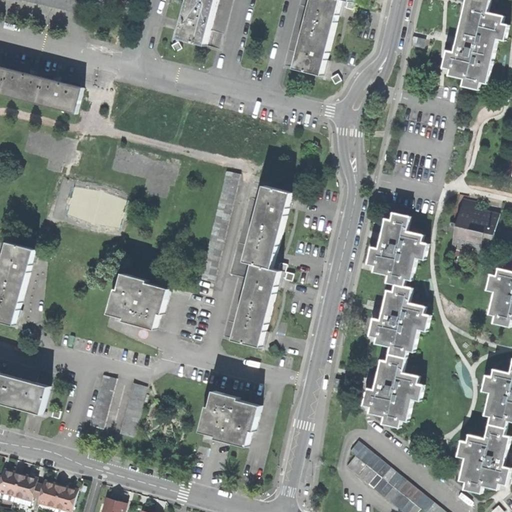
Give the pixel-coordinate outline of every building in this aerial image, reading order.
[(22,0),(80,13),(82,0),(22,0)] [(109,3),(99,0),(94,0),(92,8),(107,12),(109,3)] [(190,0),(184,23),(180,38),(207,45),(219,0),(190,0)] [(314,0),(297,68),(324,75),(329,57),(340,15),(342,6),(347,7),(347,8),(354,10),(356,3),(365,6),(366,0),(314,0)] [(483,83),(489,84),(499,40),(506,41),(510,25),(504,24),(505,16),(489,13),(491,0),(467,0),(457,43),(455,53),(448,51),(444,68),(451,70),(450,76),(465,79),(464,86),(481,90),(483,83)] [(173,44),(177,51),(183,47),(180,41),(173,44)] [(0,93),(80,114),(86,87),(68,82),(38,75),(0,65),(0,93)] [(336,83),(342,79),(338,73),(332,76),(336,83)] [(202,278),(215,281),(241,173),(228,170),(202,278)] [(247,260),(255,262),(236,337),(264,345),(268,328),(279,286),(281,276),(286,277),(286,278),(293,280),(295,273),(287,271),(289,263),(280,261),(280,262),(277,261),(279,250),(290,207),(295,191),(267,184),(247,260)] [(301,200),(308,201),(309,194),(302,193),(301,200)] [(476,202),(464,199),(452,249),(455,250),(456,243),(474,248),(472,254),(480,256),(481,252),(490,254),(495,232),(500,214),(475,208),(476,202)] [(402,421),(408,422),(413,400),(421,402),(424,387),(418,385),(420,377),(404,374),(409,352),(415,354),(421,331),(428,333),(432,317),(425,315),(427,308),(410,304),(413,290),(405,288),(406,280),(413,281),(418,259),(426,261),(429,245),(423,244),(425,236),(408,233),(411,217),(394,213),(393,220),(386,218),(382,239),(380,248),(373,247),(369,263),(377,265),(375,270),(390,273),(388,281),(397,283),(395,291),(389,289),(384,311),(382,319),(375,317),(371,335),(379,337),(378,343),(393,347),(390,361),(383,360),(378,380),(376,389),(370,388),(366,405),(373,407),(371,413),(385,416),(384,423),(400,426),(402,421)] [(10,241),(0,277),(0,300),(22,306),(31,275),(38,249),(10,241)] [(54,250),(47,249),(45,256),(52,257),(54,250)] [(511,328),(511,273),(500,270),(498,278),(492,276),(488,292),(496,293),(491,316),(497,317),(495,324),(511,328)] [(151,279),(125,273),(121,288),(119,287),(111,314),(126,318),(126,321),(135,323),(158,329),(162,314),(165,314),(172,289),(149,283),(151,279)] [(0,319),(17,324),(21,312),(22,306),(0,300),(0,319)] [(30,328),(23,330),(27,337),(33,334),(30,328)] [(279,350),(276,344),(270,347),(273,353),(279,350)] [(483,493),(485,486),(500,489),(501,483),(509,485),(511,470),(511,468),(505,467),(507,458),(511,438),(511,436),(507,436),(510,421),(511,421),(511,372),(496,369),(494,376),(488,375),(484,391),(492,393),(487,415),(492,417),(487,438),(470,434),(469,442),(463,440),(459,456),(467,458),(462,480),(468,482),(466,489),(483,493)] [(0,402),(31,411),(44,414),(51,386),(0,371),(0,402)] [(90,424),(104,428),(117,377),(105,374),(90,424)] [(120,432),(133,436),(147,386),(134,382),(120,432)] [(228,441),(249,446),(254,429),(256,430),(263,404),(236,397),(236,395),(215,390),(211,405),(210,404),(203,431),(218,435),(218,438),(228,441)] [(62,410),(55,408),(53,416),(60,418),(62,410)] [(423,511),(446,511),(359,442),(350,454),(356,458),(347,469),(401,511),(419,511),(421,510),(423,511)] [(13,472),(6,470),(4,476),(0,490),(1,491),(0,495),(0,497),(15,501),(22,475),(13,472)] [(31,477),(22,475),(15,501),(31,506),(34,497),(38,482),(39,479),(31,477)] [(54,484),(46,481),(45,485),(41,499),(39,508),(52,511),(55,511),(63,486),(54,484)] [(45,485),(38,482),(34,497),(41,499),(45,485)] [(72,489),(63,486),(55,511),(72,511),(79,491),(72,489)] [(116,502),(107,499),(104,511),(124,511),(127,504),(116,502)]
